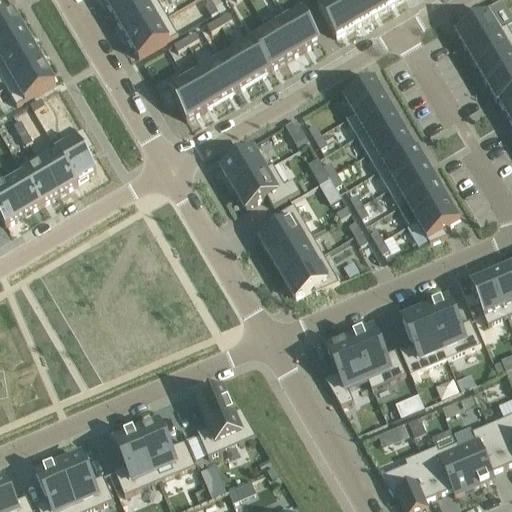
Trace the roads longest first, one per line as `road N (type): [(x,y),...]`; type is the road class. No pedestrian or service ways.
road 1 (residential): [(0,455),(271,343)]
road 2 (residential): [(171,172),(403,35)]
road 3 (residential): [(271,343),(511,239)]
road 4 (residential): [(403,35),(511,231)]
road 5 (residential): [(69,0),(171,172)]
road 6 (residential): [(171,172),(271,343)]
road 7 (residential): [(0,270),(171,172)]
road 8 (residential): [(271,343),(367,511)]
